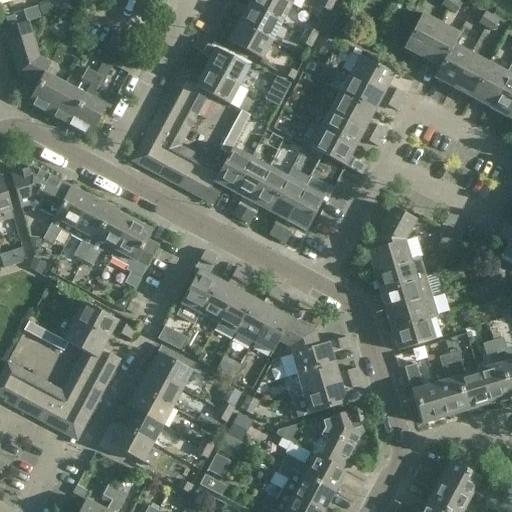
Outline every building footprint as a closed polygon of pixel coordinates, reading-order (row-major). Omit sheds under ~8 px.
[(248,0),(247,4),(281,23),(291,4),(282,0),(248,0)] [(320,0),(317,6),(329,11),(334,0),(320,0)] [(443,0),(440,5),(447,9),(453,0),(443,0)] [(454,14),(461,3),(456,0),(453,0),(447,9),(454,14)] [(42,17),(52,14),(49,4),(39,7),(42,17)] [(237,22),(271,41),(281,23),(247,4),(237,22)] [(478,22),(485,27),(491,16),(484,12),(478,22)] [(421,58),(440,24),(421,13),(402,48),(421,58)] [(492,31),(498,21),(491,16),(485,27),(492,31)] [(7,40),(32,33),(28,21),(4,28),(7,40)] [(271,41),(237,22),(227,41),(261,60),(271,41)] [(453,44),(454,45),(459,34),(440,24),(421,58),(438,67),(440,68),(453,44)] [(309,47),(317,33),(306,27),(298,42),(309,47)] [(32,33),(7,40),(11,52),(36,45),(32,33)] [(209,57),(204,67),(238,86),(249,66),(196,39),(191,48),(209,57)] [(470,53),(454,45),(453,44),(440,68),(438,67),(433,78),(452,88),(470,53)] [(36,45),(11,52),(14,64),(39,56),(36,45)] [(470,97),(488,63),(470,53),(452,88),(470,97)] [(47,115),(64,84),(44,73),(51,62),(39,56),(14,64),(17,74),(36,84),(26,103),(47,115)] [(393,74),(359,56),(348,75),(401,103),(405,94),(387,85),(393,74)] [(488,63),(470,97),(488,107),(506,73),(488,63)] [(292,80),(296,72),(285,66),(281,74),(292,80)] [(181,67),(176,76),(209,93),(208,94),(228,105),(238,86),(204,67),(199,77),(181,67)] [(89,84),(95,73),(86,68),(80,80),(89,84)] [(105,78),(95,73),(89,84),(84,95),(67,126),(89,137),(105,106),(108,99),(97,93),(105,78)] [(506,117),(511,104),(511,75),(506,73),(488,107),(506,117)] [(277,74),(266,96),(279,103),(290,81),(277,74)] [(339,93),(373,111),(378,101),(396,111),(401,103),(348,75),(339,93)] [(209,93),(176,76),(164,98),(197,116),(208,94),(209,93)] [(64,84),(47,115),(67,126),(84,95),(64,84)] [(329,111),(381,139),(386,130),(368,121),(373,111),(339,93),(329,111)] [(184,139),(196,117),(197,116),(164,98),(152,121),(184,139)] [(236,119),(245,123),(249,115),(241,110),(236,119)] [(329,111),(320,128),(320,129),(354,147),(359,137),(377,147),(381,139),(329,111)] [(232,126),(241,131),(245,123),(236,119),(232,126)] [(300,143),(345,167),(362,176),(366,166),(349,157),(354,147),(320,129),(320,128),(311,123),(300,143)] [(228,134),(237,139),(241,131),(232,126),(228,134)] [(130,161),(155,174),(173,142),(148,128),(130,161)] [(224,142),(232,147),(237,139),(228,134),(224,142)] [(155,174),(179,187),(197,154),(173,142),(155,174)] [(232,147),(224,142),(219,150),(227,154),(231,148),(232,148),(232,147)] [(221,167),(220,169),(213,182),(204,200),(212,205),(222,187),(231,192),(250,158),(232,148),(231,148),(227,154),(220,167),(221,167)] [(197,154),(179,187),(204,200),(213,182),(220,167),(197,154)] [(241,197),(232,216),(240,220),(268,167),(250,158),(231,192),(241,197)] [(9,174),(19,207),(19,208),(20,208),(28,205),(37,210),(38,209),(53,217),(57,208),(58,208),(69,187),(31,167),(9,174)] [(240,220),(248,225),(258,207),(267,211),(286,177),(268,167),(240,220)] [(0,176),(0,221),(13,217),(10,210),(11,210),(1,176),(0,176)] [(277,217),(268,235),(276,239),(304,187),(286,177),(267,211),(277,217)] [(70,235),(90,198),(69,187),(58,208),(57,208),(53,217),(42,239),(52,244),(59,230),(70,235)] [(294,226),(305,231),(323,197),(304,187),(276,239),(285,243),(294,226)] [(82,261),(110,209),(90,198),(70,235),(81,241),(73,256),(82,261)] [(374,238),(376,248),(377,249),(404,241),(415,219),(390,207),(374,238)] [(110,209),(82,261),(92,266),(99,252),(105,251),(111,254),(130,220),(110,209)] [(123,283),(134,289),(157,245),(147,240),(151,231),(130,220),(111,254),(110,257),(127,266),(125,270),(129,272),(123,283)] [(444,250),(450,239),(443,235),(437,246),(444,250)] [(450,239),(444,250),(452,254),(458,243),(450,239)] [(372,271),(410,260),(404,241),(377,249),(376,248),(366,251),(372,271)] [(511,244),(505,257),(501,254),(500,255),(511,261),(511,244)] [(216,257),(204,250),(191,273),(195,274),(179,304),(198,314),(216,279),(207,275),(216,257)] [(419,257),(410,260),(372,271),(378,291),(425,276),(419,257)] [(216,279),(198,314),(216,323),(244,271),(236,267),(226,285),(216,279)] [(488,271),(490,279),(502,275),(500,267),(488,271)] [(234,333),(252,299),(243,294),(252,276),(244,271),(216,323),(234,333)] [(493,287),(505,283),(502,275),(490,279),(493,287)] [(431,296),(425,276),(378,291),(384,310),(431,296)] [(252,299),(234,333),(252,343),(280,291),(272,286),(262,304),(252,299)] [(277,341),(289,318),(279,313),(288,295),(280,291),(252,343),(271,353),(278,342),(277,341)] [(437,316),(431,296),(384,310),(390,330),(427,319),(437,316)] [(134,315),(139,306),(130,300),(125,310),(134,315)] [(72,321),(106,339),(112,330),(130,339),(134,330),(82,302),(72,321)] [(511,315),(511,307),(500,310),(502,319),(511,315)] [(277,341),(278,342),(288,347),(290,355),(318,346),(317,345),(313,331),(289,318),(277,341)] [(396,351),(434,340),(427,319),(390,330),(396,351)] [(28,321),(23,330),(31,334),(36,326),(28,321)] [(62,340),(67,343),(82,351),(83,350),(115,367),(119,359),(101,349),(106,339),(72,321),(62,340)] [(179,347),(186,334),(165,323),(158,336),(179,347)] [(36,326),(31,334),(39,339),(43,330),(36,326)] [(46,343),(51,334),(43,330),(39,339),(46,343)] [(51,334),(46,343),(54,347),(59,338),(51,334)] [(290,355),(296,374),(333,363),(331,353),(349,346),(346,337),(317,345),(318,346),(290,355)] [(502,337),(492,341),(496,353),(506,350),(502,337)] [(59,338),(54,347),(63,351),(67,343),(62,340),(59,338)] [(492,341),(482,344),(485,356),(496,353),(492,341)] [(70,373),(102,390),(115,367),(83,350),(82,351),(70,373)] [(487,404),(477,370),(465,374),(458,351),(448,354),(465,410),(487,404)] [(146,371),(181,389),(191,370),(157,352),(146,371)] [(433,384),(443,417),(465,410),(448,354),(438,357),(445,380),(433,384)] [(511,359),(499,364),(509,397),(511,396),(511,359)] [(0,396),(4,398),(2,401),(13,406),(30,375),(5,362),(0,371),(0,396)] [(302,393),(358,376),(355,368),(337,373),(333,363),(296,374),(302,393)] [(443,417),(433,384),(422,387),(419,375),(418,376),(415,364),(403,367),(420,424),(443,417)] [(477,370),(487,404),(509,397),(499,364),(477,370)] [(137,389),(171,407),(181,389),(146,371),(137,389)] [(58,397),(90,414),(102,390),(70,373),(58,397)] [(54,388),(30,375),(13,406),(38,419),(54,388)] [(342,391),(361,386),(358,376),(302,393),(308,414),(346,403),(342,391)] [(127,407),(162,425),(171,407),(137,389),(127,407)] [(250,415),(257,402),(245,396),(238,409),(250,415)] [(44,423),(76,440),(90,414),(58,397),(44,423)] [(218,409),(229,415),(233,408),(222,402),(218,409)] [(118,425),(152,443),(162,425),(127,407),(118,425)] [(229,415),(218,409),(214,416),(225,422),(229,415)] [(354,409),(321,419),(323,428),(310,452),(341,469),(360,432),(354,409)] [(237,413),(225,435),(239,443),(251,423),(252,421),(237,413)] [(196,421),(203,425),(214,430),(218,423),(200,414),(196,421)] [(152,443),(118,425),(107,444),(142,462),(152,443)] [(216,451),(231,459),(240,444),(225,435),(216,451)] [(199,445),(210,451),(214,444),(203,438),(199,445)] [(210,451),(199,445),(195,453),(206,458),(210,451)] [(281,464),(333,492),(344,470),(341,469),(310,452),(310,454),(309,453),(303,464),(286,455),(281,464)] [(229,462),(215,454),(207,470),(220,477),(229,462)] [(416,470),(428,476),(433,467),(421,461),(416,470)] [(480,477),(449,461),(438,482),(468,498),(480,477)] [(281,490),(322,511),(333,492),(281,464),(276,473),(287,479),(281,490)] [(433,491),(427,502),(446,511),(460,511),(468,498),(438,482),(428,476),(416,470),(411,480),(433,491)] [(225,486),(204,475),(198,485),(219,496),(225,486)] [(187,493),(191,486),(180,480),(176,487),(187,493)] [(110,501),(117,489),(107,484),(101,496),(110,501)] [(105,511),(104,511),(117,511),(126,495),(117,489),(110,501),(105,511)] [(259,505),(270,510),(273,511),(322,511),(281,490),(275,501),(264,495),(259,505)] [(104,511),(105,511),(84,499),(77,511),(104,511)] [(445,511),(427,502),(421,511),(420,511),(400,501),(395,510),(397,511),(445,511)]
